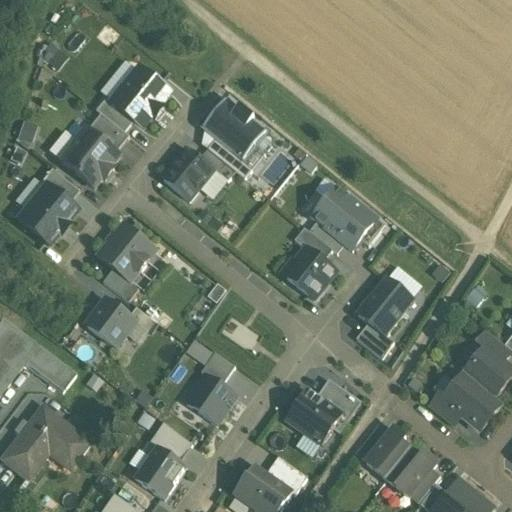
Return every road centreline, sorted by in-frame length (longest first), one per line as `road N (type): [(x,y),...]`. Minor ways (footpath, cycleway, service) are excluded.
road 1 (track): [(181,0),(488,245)]
road 2 (residential): [(134,185),(324,337)]
road 3 (residential): [(196,511),(324,337)]
road 4 (residential): [(324,337),(484,478)]
